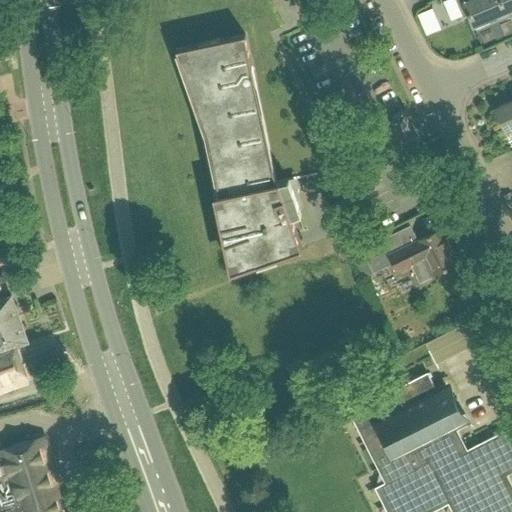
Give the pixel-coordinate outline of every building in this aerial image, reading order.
[(511,7),(511,0),(461,0),(463,2),(457,5),(462,16),(467,13),(472,25),(473,24),(474,27),(489,21),(487,18),(511,7)] [(276,181),(245,34),(176,48),(207,136),(235,270),(302,247),(289,211),(300,207),(296,198),(294,194),(293,178),(276,181)] [(511,98),(493,107),(504,131),(511,127),(511,98)] [(457,263),(439,229),(390,253),(383,239),(360,250),(372,274),(391,264),(396,273),(410,266),(419,282),(457,263)] [(348,264),(224,315),(247,369),(371,318),(348,264)] [(471,318),(485,311),(477,294),(463,300),(471,318)] [(0,350),(14,345),(14,346),(27,341),(10,295),(0,298),(0,350)] [(470,320),(426,343),(436,363),(480,341),(470,320)] [(14,346),(14,345),(0,350),(0,391),(27,382),(14,346)] [(462,421),(457,410),(452,400),(445,387),(435,392),(425,373),(391,391),(384,394),(349,412),(384,481),(382,482),(375,486),(373,487),(385,511),(428,511),(448,502),(452,511),(511,511),(511,489),(506,479),(504,474),(511,469),(511,425),(491,436),(492,437),(464,451),(452,426),(462,421)] [(60,489),(43,436),(0,449),(0,511),(59,511),(55,497),(58,496),(56,490),(60,489)]
